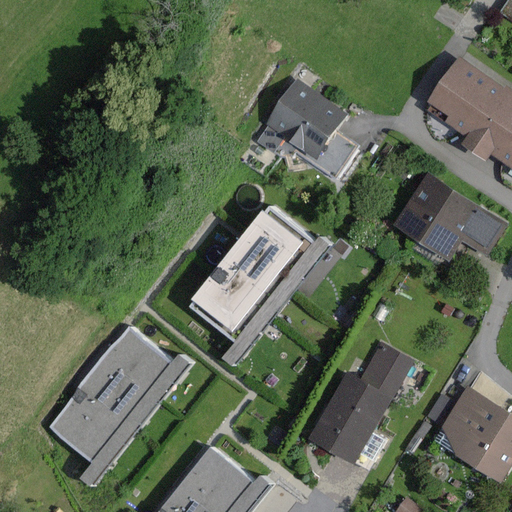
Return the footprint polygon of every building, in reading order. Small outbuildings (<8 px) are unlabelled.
[(460,114),(457,118),(480,134),(475,140),(495,154),(499,147),(511,156),(511,90),(468,60),(440,100),(460,114)] [(366,144),(344,129),(355,114),(306,80),(276,124),(279,126),(267,141),(283,152),(289,155),(301,148),(343,177),(366,144)] [(511,222),(437,173),(405,223),(457,257),(471,236),(493,251),(511,223),(511,222)] [(324,240),(278,204),(199,306),(244,341),(232,357),(242,365),(338,243),(328,235),(324,240)] [(144,329),(65,427),(109,460),(96,476),(103,482),(199,362),(192,356),(188,361),(144,329)] [(393,439),(379,431),(419,360),(389,343),(368,380),(356,373),(320,436),(376,468),(393,439)] [(511,410),(475,388),(443,438),(508,479),(511,472),(511,410)] [(270,473),(265,480),(221,445),(165,511),(256,511),(281,482),(270,473)] [(430,511),(432,511),(414,498),(404,511),(405,511),(430,511)]
